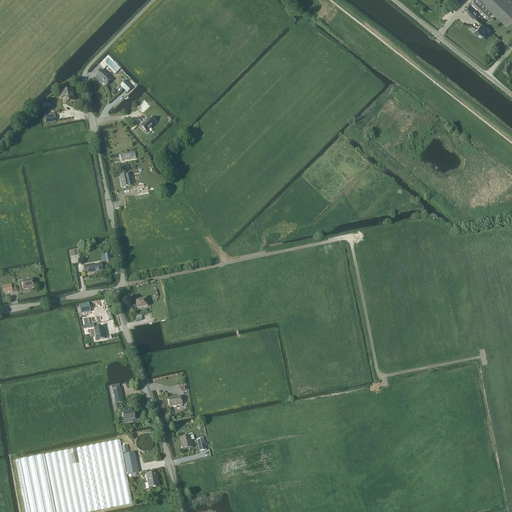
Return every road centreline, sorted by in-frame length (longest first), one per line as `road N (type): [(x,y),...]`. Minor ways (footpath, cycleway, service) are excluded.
road 1 (unclassified): [(112,288),(123,277),(83,77),(153,0)]
road 2 (unclassified): [(182,511),(112,288)]
road 3 (unclassified): [(511,94),(392,0)]
